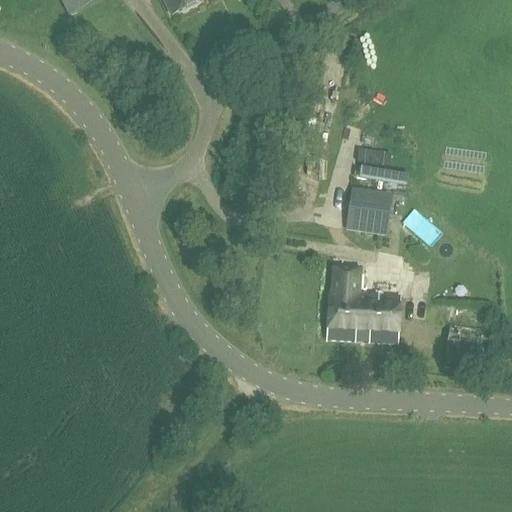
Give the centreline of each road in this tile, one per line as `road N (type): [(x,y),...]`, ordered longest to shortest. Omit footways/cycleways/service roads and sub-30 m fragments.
road 1 (tertiary): [(133,201),(193,329),(271,385),(309,396),(511,409)]
road 2 (unclassified): [(133,201),(185,167),(244,61),(350,0)]
road 3 (tertiary): [(0,53),(43,74),(82,109),(133,201)]
